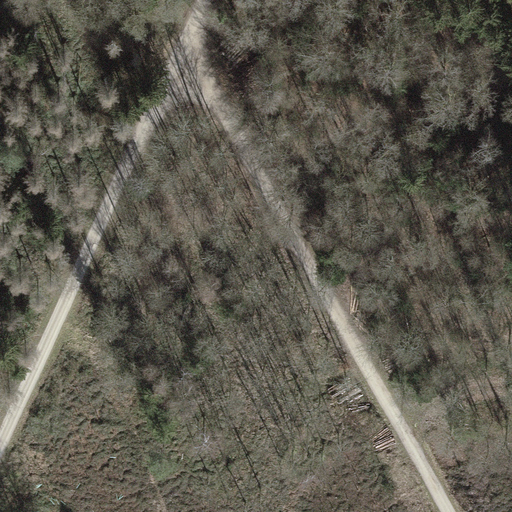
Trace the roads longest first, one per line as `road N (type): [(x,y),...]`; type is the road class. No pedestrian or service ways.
road 1 (track): [(187,49),(453,511)]
road 2 (track): [(0,443),(187,49)]
